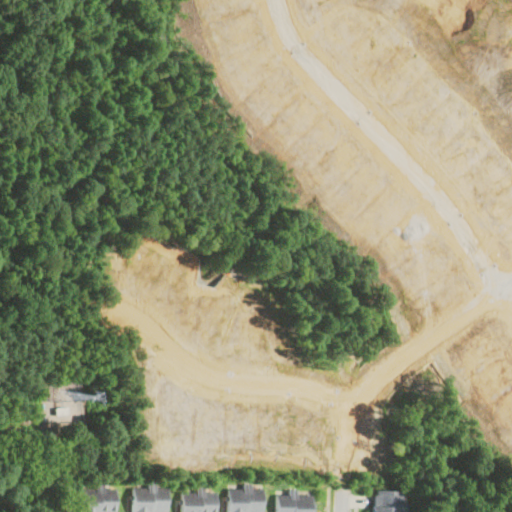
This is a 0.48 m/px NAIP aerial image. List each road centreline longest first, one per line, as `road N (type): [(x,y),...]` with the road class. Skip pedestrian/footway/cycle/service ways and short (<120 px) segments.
road 1 (residential): [(285,0),(313,53),(446,190),(511,287)]
road 2 (residential): [(340,511),(366,384),(511,285)]
